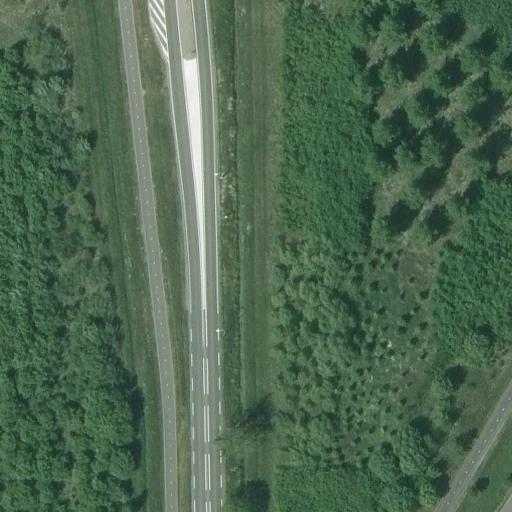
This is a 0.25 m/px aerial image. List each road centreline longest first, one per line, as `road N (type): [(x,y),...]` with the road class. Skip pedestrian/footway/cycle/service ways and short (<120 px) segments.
road 1 (primary): [(167,0),(204,359)]
road 2 (primary): [(204,359),(209,272),(196,0)]
road 3 (primary): [(206,511),(204,359)]
